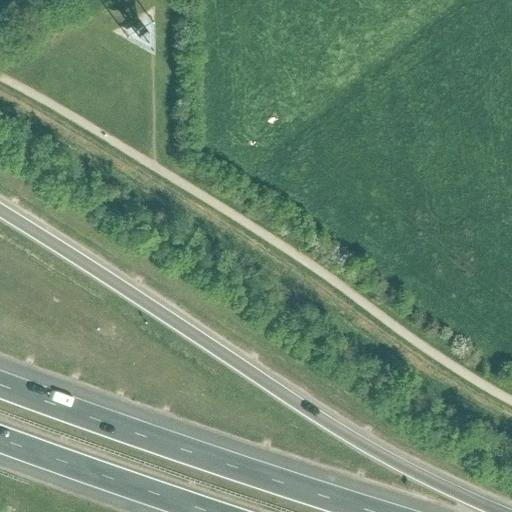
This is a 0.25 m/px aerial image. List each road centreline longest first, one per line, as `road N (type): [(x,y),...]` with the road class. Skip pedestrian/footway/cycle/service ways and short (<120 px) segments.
road 1 (motorway): [(489,511),(287,400),(0,213)]
road 2 (motorway): [(380,511),(0,380)]
road 3 (motorway): [(0,435),(210,511)]
